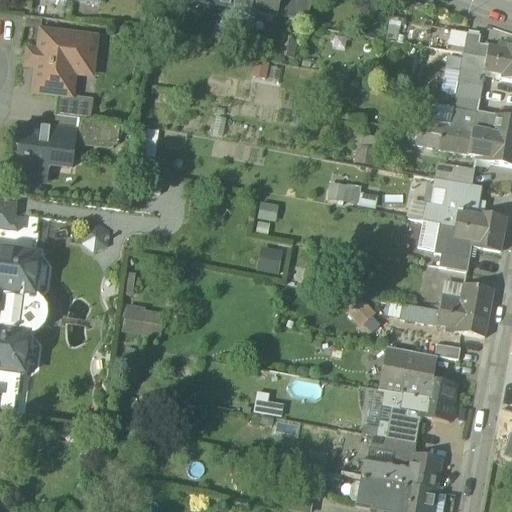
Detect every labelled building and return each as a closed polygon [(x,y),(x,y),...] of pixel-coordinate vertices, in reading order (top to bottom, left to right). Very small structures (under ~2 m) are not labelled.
[(234,0),(189,0),(189,2),(232,10),(234,0)] [(279,0),(234,0),(232,10),(276,18),(279,0)] [(311,0),(285,0),(282,19),(307,24),(311,0)] [(95,41),(40,34),(32,95),(57,98),(70,100),(70,99),(75,62),(92,64),(95,41)] [(466,39),(462,58),(485,62),(487,49),(479,47),(480,41),(466,39)] [(511,49),(505,48),(505,52),(487,49),(485,62),(511,67),(511,49)] [(482,76),(485,62),(462,58),(457,86),(480,90),(482,76)] [(511,67),(485,62),(482,76),(500,79),(499,83),(511,85),(511,67)] [(481,90),(457,86),(455,100),(478,104),(481,90)] [(92,102),(70,99),(70,100),(57,98),(55,119),(82,123),(89,123),(92,102)] [(478,104),(455,100),(452,111),(452,113),(475,117),(476,118),(476,115),(477,115),(479,104),(478,104)] [(475,117),(452,113),(452,111),(435,108),(432,124),(443,126),(472,132),(475,117)] [(511,122),(477,115),(476,115),(476,118),(475,117),(472,132),(469,145),(511,153),(511,122)] [(55,119),(54,119),(53,132),(75,135),(80,135),(82,123),(55,119)] [(443,126),(432,124),(430,138),(440,140),(443,126)] [(472,132),(443,126),(440,140),(452,142),(469,145),(472,132)] [(53,132),(20,128),(13,182),(40,186),(43,165),(71,169),(75,135),(53,132)] [(452,142),(440,140),(438,154),(450,156),(452,142)] [(511,153),(469,145),(467,159),(485,163),(484,166),(511,171),(511,153)] [(439,168),(436,184),(470,190),(473,175),(439,168)] [(436,184),(432,208),(478,217),(482,193),(470,190),(436,184)] [(328,187),(327,206),(373,208),(374,196),(358,196),(358,188),(328,187)] [(15,208),(0,205),(0,232),(16,235),(17,227),(17,226),(13,226),(14,217),(15,208)] [(432,208),(425,207),(422,224),(454,230),(456,217),(477,220),(478,217),(432,208)] [(273,223),(275,211),(259,208),(257,220),(273,223)] [(16,235),(0,232),(0,251),(35,257),(38,235),(36,235),(38,219),(14,217),(13,226),(17,226),(17,227),(16,235)] [(505,222),(478,217),(477,220),(456,217),(454,230),(502,239),(505,222)] [(106,246),(101,225),(81,229),(86,251),(106,246)] [(470,246),(452,243),(454,230),(438,228),(423,225),(418,251),(434,254),(433,257),(440,259),(440,257),(468,262),(470,250),(469,250),(470,246)] [(502,239),(454,230),(452,243),(470,246),(469,250),(470,250),(499,256),(502,239)] [(255,274),(278,274),(279,251),(256,250),(255,274)] [(0,372),(20,376),(23,376),(28,337),(25,336),(30,296),(33,297),(38,257),(35,257),(0,251),(0,372)] [(468,262),(440,257),(440,259),(438,271),(466,276),(468,262)] [(492,294),(462,288),(459,307),(440,304),(438,315),(487,324),(492,294)] [(345,315),(359,329),(373,315),(359,301),(345,315)] [(122,308),(120,336),(153,338),(155,310),(122,308)] [(438,315),(401,308),(399,322),(432,328),(436,329),(438,315)] [(487,324),(438,315),(436,329),(454,332),(453,336),(484,341),(487,324)] [(455,348),(456,337),(436,335),(435,346),(455,348)] [(460,352),(436,348),(434,360),(458,364),(460,352)] [(434,360),(401,354),(399,368),(431,374),(434,360)] [(431,374),(399,368),(396,380),(424,385),(429,386),(431,374)] [(20,376),(0,372),(0,410),(13,412),(15,397),(17,397),(20,376)] [(396,380),(383,378),(380,395),(384,396),(402,399),(404,386),(423,390),(424,385),(396,380)] [(423,390),(404,386),(402,399),(450,408),(453,391),(429,386),(424,385),(423,390)] [(253,414),(281,416),(281,406),(266,404),(267,395),(254,394),(253,414)] [(402,399),(384,396),(382,409),(392,411),(389,429),(417,434),(420,420),(417,420),(418,416),(399,412),(402,399)] [(450,408),(402,399),(399,412),(418,416),(417,420),(420,420),(447,425),(450,408)] [(417,434),(389,429),(387,441),(415,446),(417,434)] [(387,441),(371,438),(368,452),(393,457),(393,455),(413,459),(415,446),(387,441)] [(413,459),(393,455),(393,457),(391,469),(363,464),(360,481),(436,495),(442,464),(413,459)] [(432,511),(436,495),(360,481),(355,508),(371,511),(432,511)]
